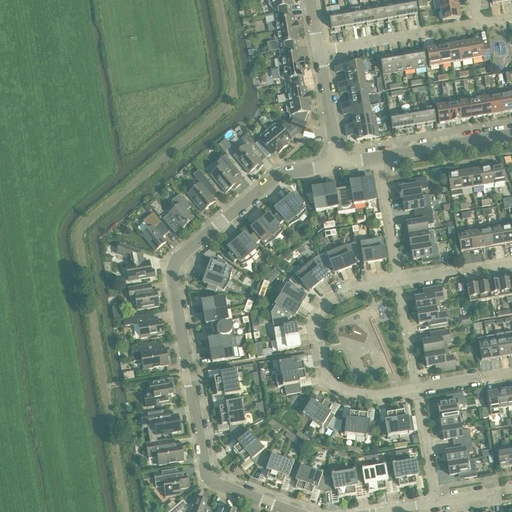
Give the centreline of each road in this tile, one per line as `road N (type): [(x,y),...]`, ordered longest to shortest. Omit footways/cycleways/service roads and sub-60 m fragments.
road 1 (residential): [(284,511),(222,489),(204,472),(171,275),(183,254),(283,174),(338,162)]
road 2 (residential): [(417,389),(349,392),(332,383),(320,349),(320,314),(337,296),(399,281)]
road 3 (residential): [(319,54),(479,25)]
road 4 (residential): [(378,156),(511,134)]
road 5 (residential): [(399,281),(378,156)]
